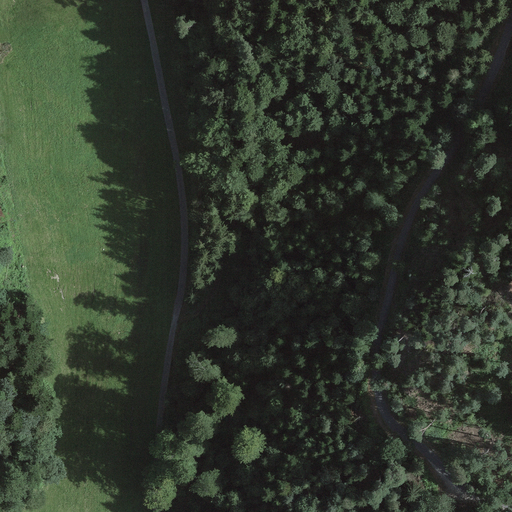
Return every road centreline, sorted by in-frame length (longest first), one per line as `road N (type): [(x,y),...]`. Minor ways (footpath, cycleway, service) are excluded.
road 1 (track): [(511,509),(444,475),(379,409),(373,378),(402,239),(479,101),(511,22)]
road 2 (track): [(143,0),(184,222),(159,416),(157,511)]
